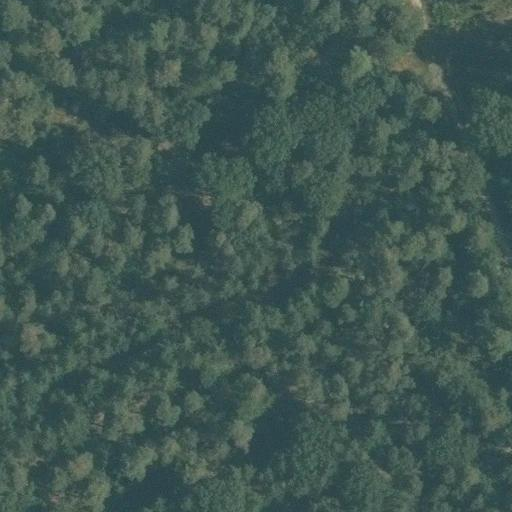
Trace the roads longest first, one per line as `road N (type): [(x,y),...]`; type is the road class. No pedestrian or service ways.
road 1 (track): [(511,17),(0,255)]
road 2 (track): [(413,0),(511,288)]
